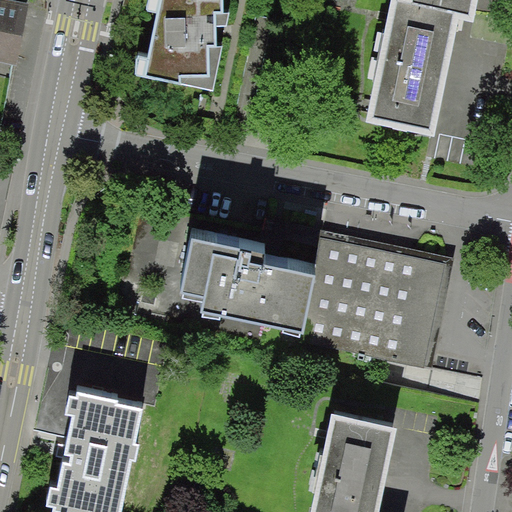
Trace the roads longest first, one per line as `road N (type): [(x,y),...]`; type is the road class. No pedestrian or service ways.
road 1 (residential): [(511,226),(47,145)]
road 2 (residential): [(484,511),(511,315)]
road 3 (secondary): [(23,298),(47,145)]
road 4 (secondary): [(47,145),(76,0)]
road 5 (secondary): [(0,429),(23,298)]
